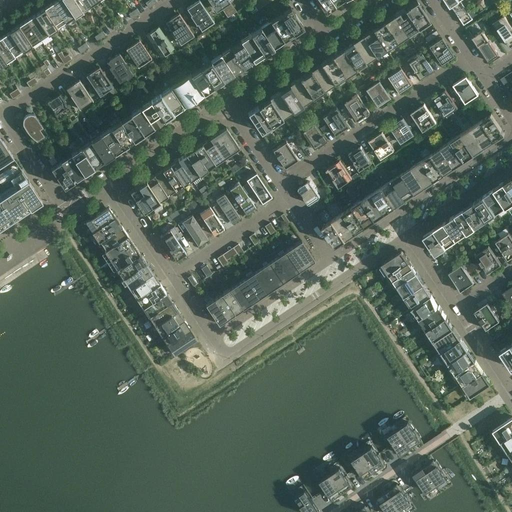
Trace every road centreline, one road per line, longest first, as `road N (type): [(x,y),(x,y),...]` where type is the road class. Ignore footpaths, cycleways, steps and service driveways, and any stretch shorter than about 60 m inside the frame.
road 1 (residential): [(282,183),(470,58)]
road 2 (residential): [(226,354),(407,234)]
road 3 (residential): [(511,394),(334,511)]
road 4 (residential): [(3,115),(175,0)]
road 5 (residential): [(172,276),(290,196)]
road 6 (residential): [(107,181),(226,103)]
road 7 (residential): [(332,259),(214,338)]
road 8 (residential): [(511,140),(395,217)]
road 9 (residential): [(407,234),(511,165)]
